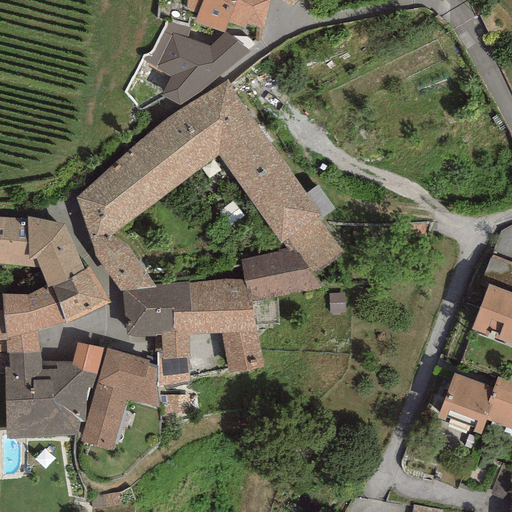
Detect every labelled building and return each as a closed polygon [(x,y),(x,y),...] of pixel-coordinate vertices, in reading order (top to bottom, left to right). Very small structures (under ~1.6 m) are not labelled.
[(186,0),(185,9),(198,13),(194,22),(223,32),(227,21),(245,28),(247,23),(262,28),(268,0),(186,0)] [(249,52),(225,32),(209,47),(186,38),(190,28),(168,22),(151,54),(143,56),(140,60),(171,75),(161,95),(179,106),(249,52)] [(321,216),(227,80),(187,103),(149,131),(75,198),(94,257),(119,291),(122,291),(155,287),(154,285),(125,244),(112,235),(217,155),(281,243),(287,238),(311,270),(341,251),(316,218),(321,216)] [(27,219),(0,217),(0,264),(38,268),(46,285),(47,289),(51,287),(84,270),(64,224),(27,217),(27,219)] [(286,249),(239,260),(242,279),(242,281),(251,302),(320,288),(311,270),(287,238),(281,243),(286,249)] [(511,263),(490,255),(482,275),(511,286),(511,263)] [(88,267),(84,270),(51,287),(66,324),(110,303),(88,267)] [(242,279),(188,283),(192,311),(171,313),(171,332),(161,331),(161,335),(161,353),(155,354),(157,386),(189,380),(188,365),(188,335),(220,333),(228,373),(263,367),(255,331),(251,302),(242,281),(242,279)] [(187,281),(154,285),(155,287),(122,291),(126,337),(161,335),(161,331),(171,332),(171,313),(192,311),(188,283),(187,281)] [(51,287),(47,289),(46,285),(27,295),(1,294),(2,310),(0,310),(0,350),(6,351),(6,353),(8,353),(37,352),(36,332),(66,324),(51,287)] [(511,294),(488,285),(471,330),(511,345),(511,294)] [(37,352),(8,353),(8,368),(3,368),(5,439),(76,435),(79,423),(84,422),(87,388),(92,389),(102,349),(76,343),(72,362),(40,361),(40,352),(37,352)] [(149,361),(106,349),(79,441),(111,450),(125,400),(158,407),(154,385),(155,369),(148,367),(149,361)] [(504,380),(496,377),(492,389),(481,417),(486,419),(511,429),(511,365),(510,364),(504,380)] [(481,417),(492,389),(453,374),(436,418),(480,435),(486,419),(481,417)] [(511,491),(511,467),(501,463),(489,494),(508,501),(511,491)]
